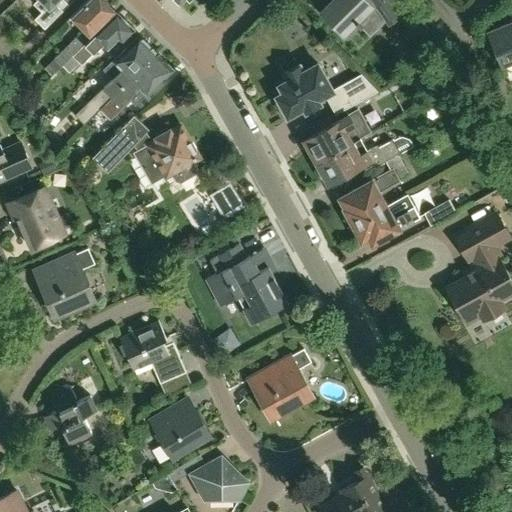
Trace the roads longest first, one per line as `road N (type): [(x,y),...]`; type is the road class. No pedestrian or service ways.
road 1 (unclassified): [(396,409),(196,51)]
road 2 (residential): [(47,356),(84,329),(158,297),(181,306),(234,424),(280,470)]
road 3 (residential): [(396,409),(280,470)]
